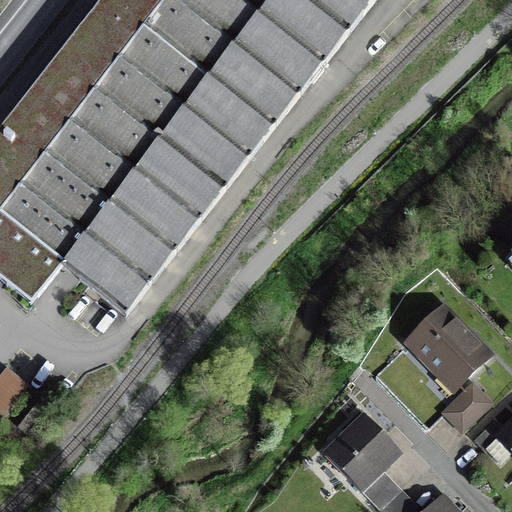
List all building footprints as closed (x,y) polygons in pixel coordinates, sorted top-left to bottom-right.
[(0,267),(2,269),(38,297),(61,267),(127,319),(376,0),(104,0),(0,132),(0,267)] [(459,387),(489,358),(444,310),(409,343),(439,376),(444,371),(459,387)] [(0,422),(29,386),(7,368),(0,376),(0,422)] [(473,386),(443,414),(462,433),(491,405),(473,386)] [(56,410),(42,399),(19,429),(32,440),(56,410)] [(326,456),(380,511),(402,492),(381,471),(400,453),(366,418),(326,456)] [(511,453),(511,425),(506,432),(496,421),(474,442),(485,453),(487,451),(499,462),(503,463),(511,453)] [(412,511),(417,508),(402,492),(380,511),(412,511)] [(450,511),(440,502),(429,511),(450,511)]
